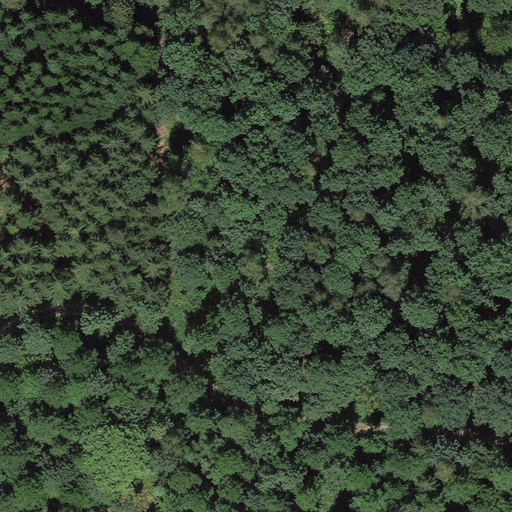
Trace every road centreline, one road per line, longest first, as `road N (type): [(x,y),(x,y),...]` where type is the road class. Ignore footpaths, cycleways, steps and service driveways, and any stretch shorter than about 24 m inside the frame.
road 1 (track): [(511,445),(281,422),(234,402),(93,312),(57,311),(0,336)]
road 2 (track): [(93,312),(0,180)]
